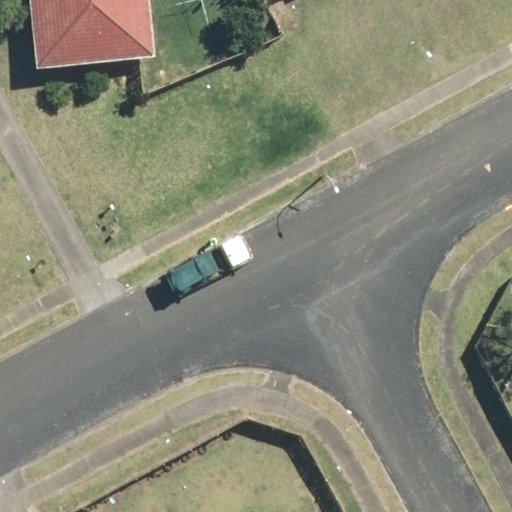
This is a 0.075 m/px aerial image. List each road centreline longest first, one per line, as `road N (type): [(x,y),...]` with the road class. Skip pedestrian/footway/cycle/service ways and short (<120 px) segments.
road 1 (residential): [(340,242),(0,418)]
road 2 (residential): [(489,511),(340,242)]
road 3 (residential): [(511,142),(340,242)]
